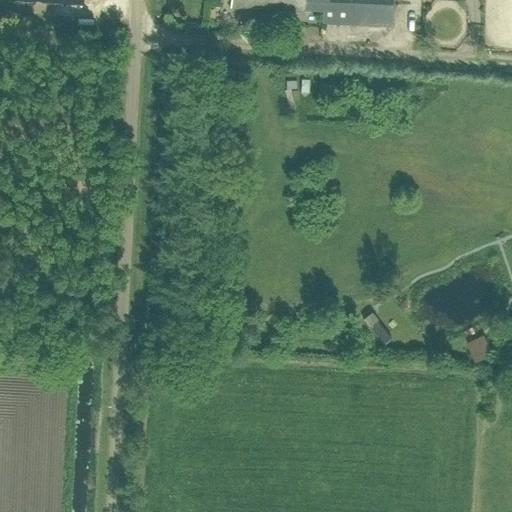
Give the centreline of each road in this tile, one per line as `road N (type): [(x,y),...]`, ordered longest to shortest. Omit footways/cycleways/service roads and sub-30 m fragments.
road 1 (unclassified): [(109,511),(134,0)]
road 2 (track): [(131,51),(0,42)]
